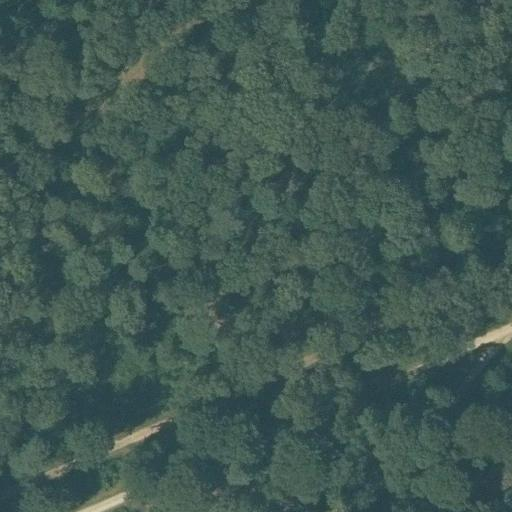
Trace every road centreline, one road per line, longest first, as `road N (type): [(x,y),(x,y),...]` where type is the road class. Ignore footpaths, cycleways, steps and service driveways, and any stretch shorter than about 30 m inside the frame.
road 1 (track): [(79,511),(511,328)]
road 2 (track): [(478,342),(376,511)]
